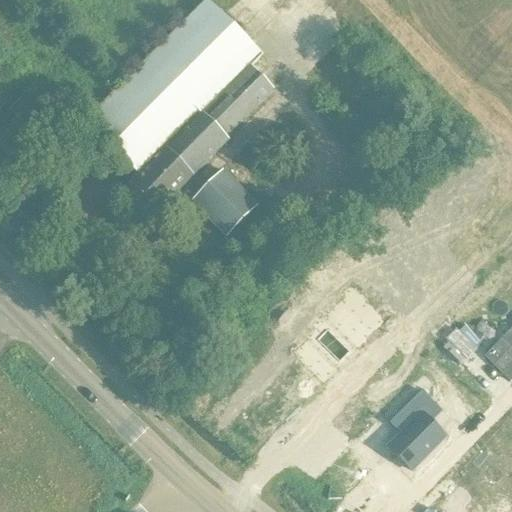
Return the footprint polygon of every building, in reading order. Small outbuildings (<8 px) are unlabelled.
[(0,0),(0,38),(1,37),(13,48),(40,21),(19,0),(10,0),(6,5),(0,0)] [(37,66),(7,96),(44,132),(54,122),(66,133),(60,140),(77,156),(118,115),(101,99),(84,115),(72,103),(75,100),(54,79),(52,80),(37,66)] [(196,117),(122,192),(125,195),(150,219),(177,191),(227,141),(226,141),(225,140),(225,139),(271,91),(263,83),(249,68),(249,69),(206,113),(201,118),(198,115),(197,116),(196,117)] [(321,331),(296,355),(300,358),(299,359),(319,378),(320,378),(323,381),(373,332),(343,302),(317,327),(321,331)] [(418,313),(384,347),(402,364),(435,330),(418,313)] [(400,436),(387,449),(411,473),(445,439),(430,424),(442,413),(421,392),(389,425),(400,436)] [(511,511),(511,451),(494,471),(504,480),(497,488),(493,484),(479,499),(483,503),(474,511),(511,511)]
